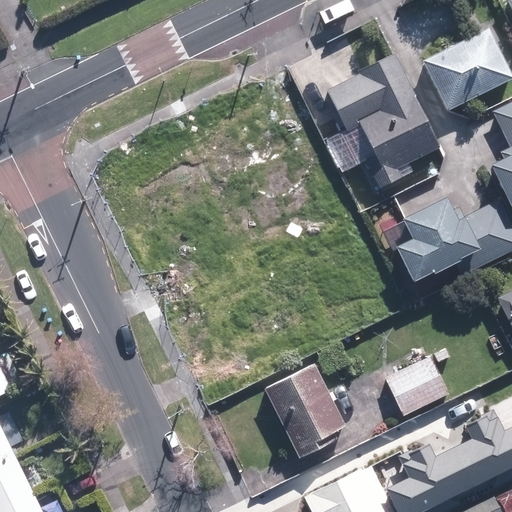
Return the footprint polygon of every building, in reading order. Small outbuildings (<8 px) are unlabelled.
[(511,0),(503,0),(511,18),(511,0)] [(444,109),(509,76),(485,26),(419,59),(444,109)] [(441,149),(394,54),(327,87),(378,188),(412,170),(409,164),(441,149)] [(511,103),(496,111),(511,143),(511,145),(500,152),(503,158),(493,163),(511,201),(511,103)] [(287,150),(232,176),(260,234),(315,207),(287,150)] [(331,158),(311,168),(332,213),(353,203),(331,158)] [(151,221),(142,225),(163,268),(234,234),(202,167),(139,197),(151,221)] [(414,240),(398,248),(415,281),(456,261),(462,274),(511,249),(511,225),(498,198),(459,218),(449,198),(404,220),(414,240)] [(238,242),(199,261),(208,281),(247,261),(238,242)] [(310,260),(220,302),(245,354),(311,323),(320,341),(362,321),(353,301),(333,310),(310,260)] [(511,287),(494,296),(511,332),(511,287)] [(417,340),(432,333),(428,321),(412,328),(417,340)] [(436,361),(448,357),(444,348),(432,353),(436,361)] [(401,416),(447,394),(428,356),(383,378),(401,416)] [(263,388),(299,459),(336,440),(333,432),(346,426),(314,362),(263,388)] [(0,390),(9,386),(0,368),(0,390)] [(487,426),(470,394),(422,419),(439,452),(487,426)] [(41,511),(0,426),(0,511),(41,511)] [(383,511),(360,465),(303,494),(311,511),(383,511)] [(511,485),(497,493),(506,511),(511,509),(511,485)] [(501,511),(492,494),(457,511),(501,511)]
